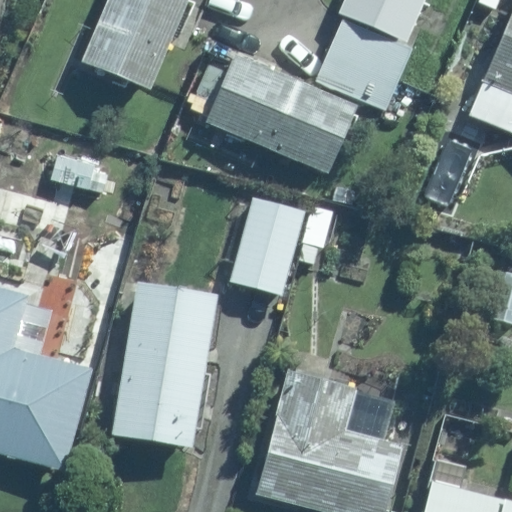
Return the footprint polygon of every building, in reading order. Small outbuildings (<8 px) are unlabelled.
[(189,0),(111,0),(80,70),(146,99),(189,0)] [(428,0),(346,0),(311,84),(385,115),(413,49),(408,47),(428,0)] [(511,17),(471,120),(511,136),(511,17)] [(352,118),(231,63),(202,127),(323,181),(352,118)] [(301,215),(250,202),(227,288),(277,302),(301,215)] [(309,210),(299,266),(365,278),(375,223),(309,210)] [(215,301),(135,289),(112,440),(193,452),(215,301)] [(27,300),(0,292),(0,458),(67,476),(92,380),(11,359),(27,300)] [(380,453),(392,408),(289,378),(253,505),(279,511),(387,511),(403,459),(380,453)] [(511,511),(511,509),(422,483),(412,511),(511,511)]
